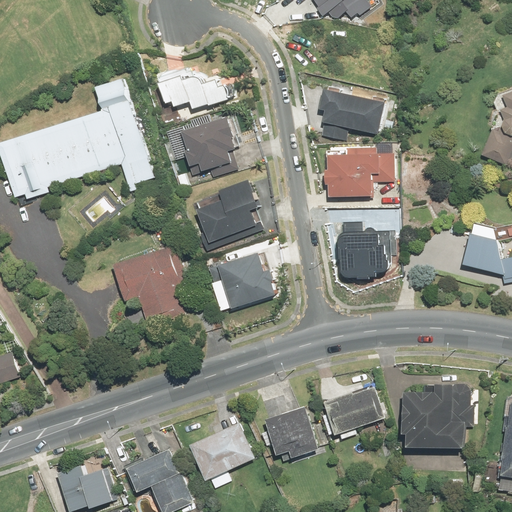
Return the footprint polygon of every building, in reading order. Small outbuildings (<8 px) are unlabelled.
[(318,0),(328,15),(333,11),(336,16),(342,16),(353,9),(357,16),(376,3),(373,0),(318,0)] [(159,76),(168,104),(178,101),(180,106),(195,101),(198,110),(234,99),(230,85),(225,87),(222,79),(209,84),(206,75),(195,78),(191,65),(159,76)] [(3,142),(20,196),(125,163),(132,186),(158,178),(127,79),(101,87),(108,109),(3,142)] [(392,104),(330,90),(325,110),(330,111),(324,135),(349,141),(351,128),(385,135),(392,104)] [(509,165),(511,157),(511,93),(508,94),(511,104),(511,107),(506,110),(486,155),(509,165)] [(188,148),(197,175),(237,162),(234,152),(245,148),(234,116),(188,131),(193,147),(188,148)] [(351,155),(332,156),(333,197),(378,195),(377,182),(398,182),(397,153),(379,154),(379,147),(351,148),(351,155)] [(203,233),(210,250),(264,231),(257,211),(265,208),(255,181),(200,201),(210,231),(203,233)] [(511,257),(506,259),(503,236),(477,229),(468,265),(506,274),(507,279),(511,277),(511,257)] [(351,272),(354,273),(382,272),(382,268),(387,268),(391,267),(393,266),(394,262),(393,257),(391,257),(391,251),(389,251),(390,242),(383,242),(384,232),(353,232),(348,234),(346,236),(345,239),(345,254),(347,255),(348,268),(349,270),(351,272)] [(182,245),(118,264),(130,301),(142,297),(151,327),(188,316),(179,286),(193,282),(182,245)] [(214,268),(226,311),(281,295),(268,252),(214,268)] [(0,385),(26,376),(17,351),(0,356),(0,385)] [(410,390),(409,444),(471,444),(471,425),(477,425),(477,382),(439,382),(439,390),(410,390)] [(330,400),(341,433),(391,416),(380,384),(330,400)] [(511,398),(501,476),(511,477),(511,398)] [(310,404),(271,417),(282,453),(294,449),(297,456),(324,447),(310,404)] [(194,442),(211,478),(260,457),(244,420),(194,442)] [(175,448),(133,466),(143,489),(156,484),(168,511),(171,511),(198,501),(175,448)] [(75,509),(95,502),(97,506),(117,499),(106,468),(90,473),(86,463),(62,471),(75,509)]
